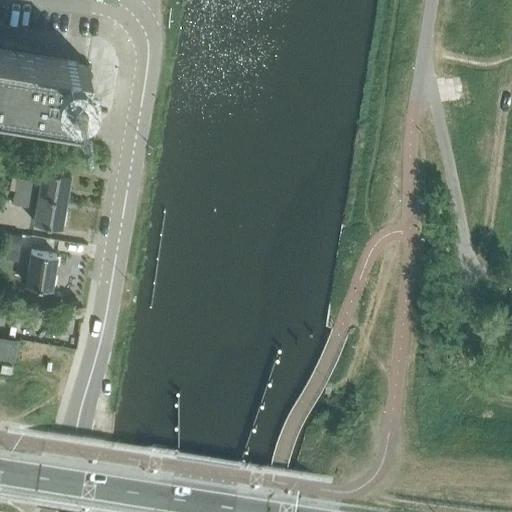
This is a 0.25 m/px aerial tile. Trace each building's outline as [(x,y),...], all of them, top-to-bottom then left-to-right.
[(0,104),(79,118),(88,64),(0,49),(0,104)] [(15,191),(27,193),(38,194),(65,199),(65,196),(66,191),(69,172),(42,168),(40,181),(29,180),(17,178),(15,191)] [(65,199),(38,194),(27,193),(15,191),(13,203),(25,205),(36,207),(33,221),(61,226),(63,210),(64,205),(65,199)] [(17,261),(19,248),(19,246),(21,238),(21,236),(1,233),(0,236),(0,245),(7,246),(5,259),(17,261)] [(23,283),(50,288),(56,253),(29,249),(23,283)] [(0,355),(13,357),(16,339),(0,336),(0,355)]
